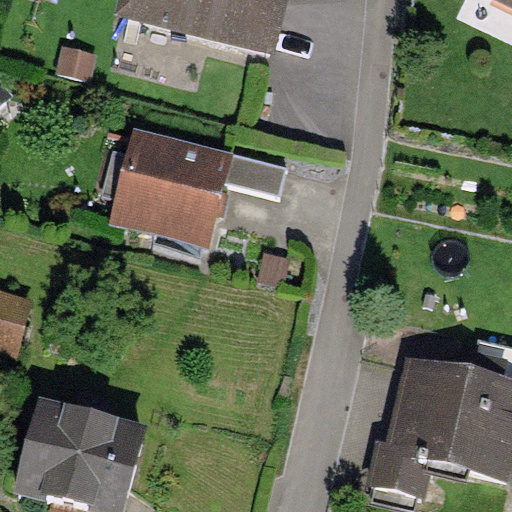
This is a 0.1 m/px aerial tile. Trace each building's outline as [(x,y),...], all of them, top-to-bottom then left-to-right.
[(286,0),(117,0),(112,23),(271,63),(286,0)] [(228,162),(130,139),(108,233),(205,256),(228,162)] [(0,356),(26,363),(43,301),(0,289),(0,356)] [(511,389),(403,367),(376,497),(423,506),(429,478),(511,495),(511,389)] [(127,511),(146,444),(23,412),(0,499),(0,509),(11,511),(127,511)]
